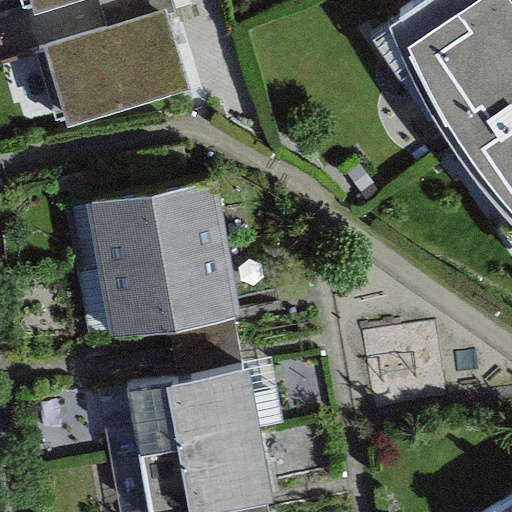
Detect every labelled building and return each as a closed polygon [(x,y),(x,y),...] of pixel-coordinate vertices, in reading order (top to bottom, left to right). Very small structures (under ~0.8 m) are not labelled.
[(161,0),(24,0),(27,9),(56,0),(101,0),(108,20),(39,39),(63,122),(187,86),(161,0)] [(511,0),(444,0),(384,41),(511,232),(511,0)] [(208,185),(81,208),(104,328),(230,304),(208,185)] [(255,356),(105,386),(129,511),(190,511),(283,494),(255,356)] [(511,511),(511,503),(497,511),(511,511)]
